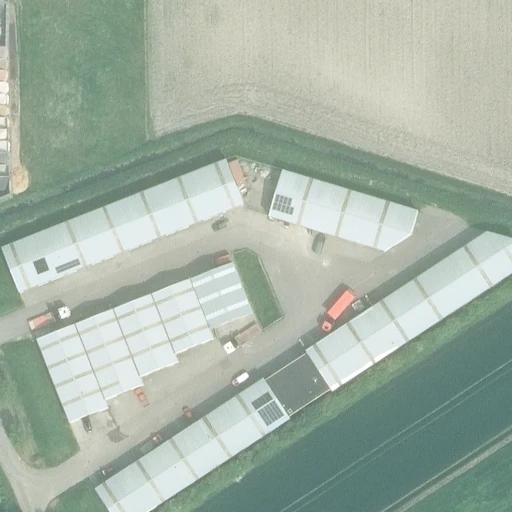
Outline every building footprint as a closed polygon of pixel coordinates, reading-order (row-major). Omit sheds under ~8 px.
[(188,175),(206,220),(244,205),(226,161),(188,175)] [(308,229),(321,183),(283,171),(269,217),(308,229)] [(188,175),(151,190),(169,235),(206,220),(188,175)] [(360,195),(321,183),(308,229),(346,241),(360,195)] [(151,190),(114,205),(132,249),(169,235),(151,190)] [(418,212),(360,195),(346,241),(384,252),(411,235),(418,212)] [(132,249),(114,205),(77,219),(94,264),(132,249)] [(77,219),(40,234),(57,279),(94,264),(77,219)] [(511,240),(487,233),(440,264),(467,304),(511,274),(511,240)] [(57,279),(40,234),(2,249),(19,294),(57,279)] [(232,264),(190,280),(210,331),(252,314),(232,264)] [(407,286),(433,326),(467,304),(440,264),(407,286)] [(152,295),(175,355),(213,340),(210,331),(190,280),(152,295)] [(407,286),(373,308),(400,348),(433,326),(407,286)] [(113,310),(140,378),(178,363),(175,355),(152,295),(113,310)] [(340,330),(366,370),(400,348),(373,308),(340,330)] [(140,378),(113,310),(75,325),(105,401),(143,386),(140,378)] [(37,340),(70,424),(108,409),(105,401),(75,325),(37,340)] [(306,352),(333,392),(366,370),(340,330),(306,352)] [(333,392),(306,352),(307,354),(283,370),(307,406),(331,390),(332,392),(333,392)] [(263,380),(289,420),(290,420),(289,418),(307,406),(283,370),(265,382),(264,380),(263,380)] [(263,380),(230,402),(256,442),(289,420),(263,380)] [(256,442),(230,402),(196,424),(223,464),(256,442)] [(163,446),(189,486),(223,464),(196,424),(163,446)] [(129,468),(156,508),(189,486),(163,446),(129,468)] [(129,468),(95,490),(109,511),(149,511),(156,508),(129,468)]
